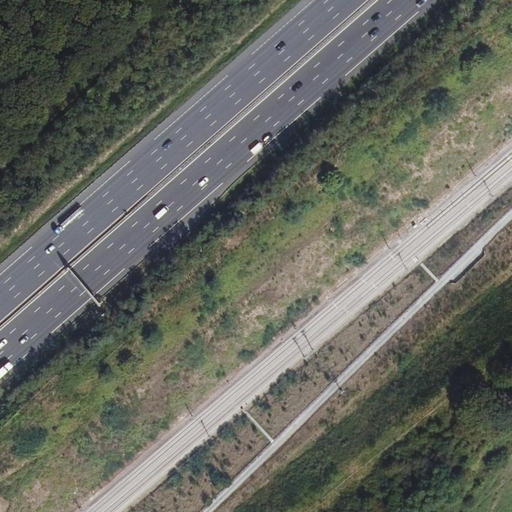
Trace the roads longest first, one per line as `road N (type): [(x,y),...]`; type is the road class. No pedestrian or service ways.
road 1 (motorway): [(0,354),(405,0)]
road 2 (motorway): [(340,0),(0,297)]
road 3 (track): [(224,511),(511,267)]
road 4 (track): [(511,338),(291,511)]
road 5 (track): [(167,0),(0,169)]
